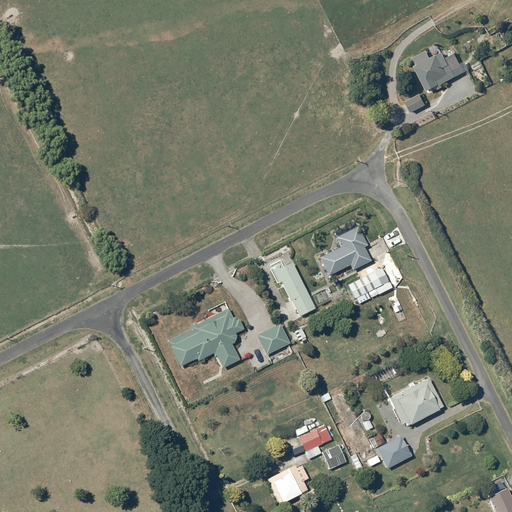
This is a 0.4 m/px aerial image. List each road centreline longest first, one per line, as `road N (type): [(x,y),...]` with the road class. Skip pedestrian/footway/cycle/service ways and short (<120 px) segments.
road 1 (residential): [(105,306),(323,193),(369,184),(399,211),(511,437)]
road 2 (residential): [(105,306),(209,511)]
